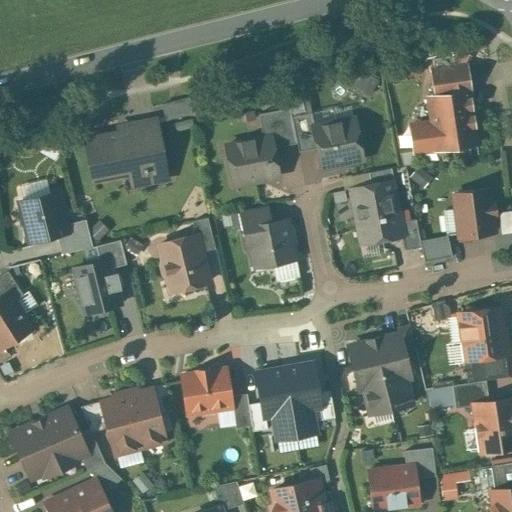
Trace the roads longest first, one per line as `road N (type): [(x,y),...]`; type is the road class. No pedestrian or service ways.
road 1 (secondary): [(340,0),(0,84)]
road 2 (residential): [(0,397),(115,353),(330,310)]
road 3 (residential): [(330,310),(511,263)]
road 4 (residential): [(306,188),(330,310)]
